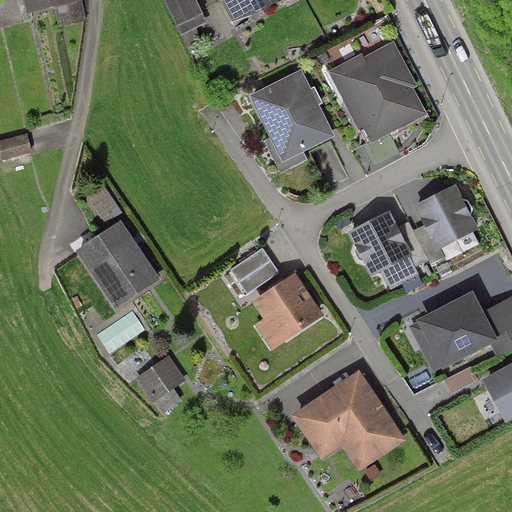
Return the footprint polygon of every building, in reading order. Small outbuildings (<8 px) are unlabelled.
[(264,0),(226,0),(236,16),(264,0)] [(415,82),(394,42),(366,57),(364,53),(333,69),(363,124),(367,122),(374,135),(424,109),(410,84),(415,82)] [(332,131),(301,70),(254,94),(285,155),(332,131)] [(28,132),(0,140),(0,155),(1,160),(33,151),(28,132)] [(477,224),(457,185),(419,204),(440,243),(477,224)] [(104,186),(88,196),(105,225),(122,215),(104,186)] [(411,250),(390,211),(353,230),(374,270),(411,250)] [(158,275),(122,220),(80,247),(117,303),(158,275)] [(278,268),(264,247),(234,268),(248,289),(278,268)] [(322,310),(296,273),(257,300),(269,316),(260,322),(275,343),(322,310)] [(496,336),(473,291),(423,318),(445,362),(496,336)] [(184,376),(169,355),(140,375),(154,396),(184,376)] [(511,414),(511,364),(488,378),(509,416),(511,414)] [(402,436),(360,371),(297,412),(324,453),(345,439),(360,463),(402,436)]
